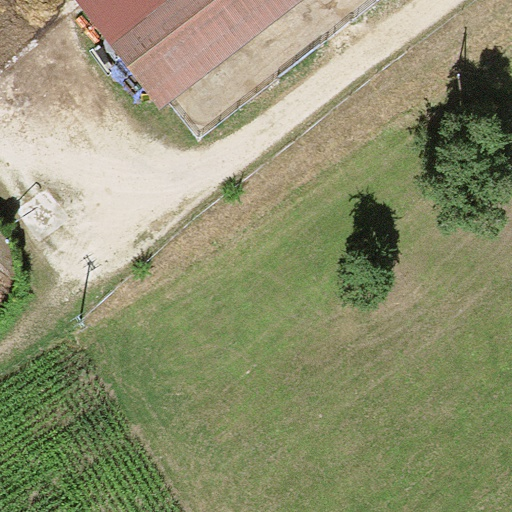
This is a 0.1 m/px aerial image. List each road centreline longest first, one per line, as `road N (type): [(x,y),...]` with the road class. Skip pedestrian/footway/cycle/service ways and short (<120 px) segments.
road 1 (track): [(446,0),(205,180),(91,284)]
road 2 (track): [(0,363),(91,284)]
